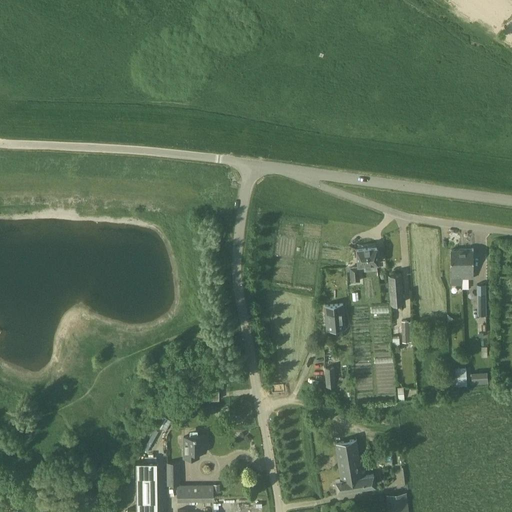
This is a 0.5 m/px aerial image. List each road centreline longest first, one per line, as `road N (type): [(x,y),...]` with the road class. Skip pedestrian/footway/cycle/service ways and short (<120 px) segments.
road 1 (unclassified): [(278,511),(241,294),(252,164)]
road 2 (unclassified): [(252,164),(0,143)]
road 3 (unclassified): [(295,171),(388,213),(511,234)]
road 4 (unclassified): [(511,200),(295,171)]
